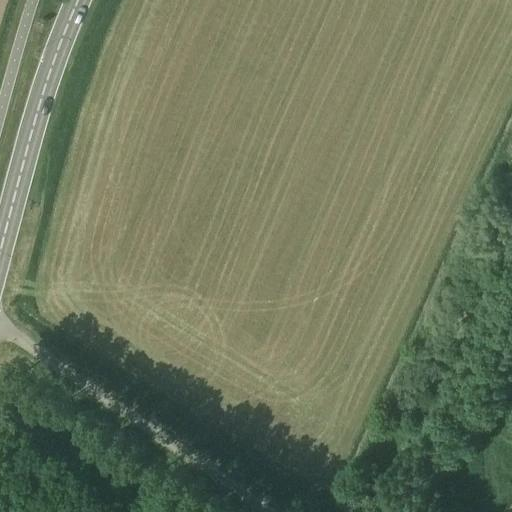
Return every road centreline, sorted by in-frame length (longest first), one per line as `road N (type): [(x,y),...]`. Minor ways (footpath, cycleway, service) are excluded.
road 1 (track): [(265,511),(0,328)]
road 2 (secondary): [(0,260),(74,0)]
